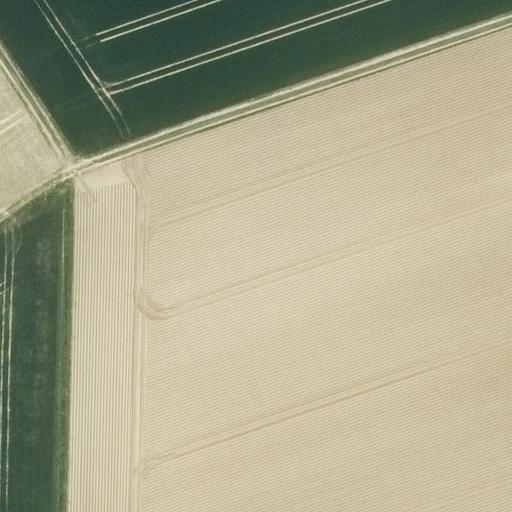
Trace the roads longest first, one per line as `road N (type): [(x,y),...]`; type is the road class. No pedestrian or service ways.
road 1 (track): [(0,219),(70,172),(511,23)]
road 2 (track): [(64,511),(70,172),(0,60)]
